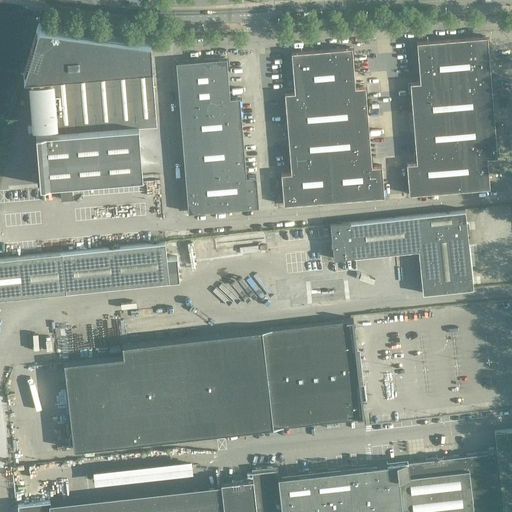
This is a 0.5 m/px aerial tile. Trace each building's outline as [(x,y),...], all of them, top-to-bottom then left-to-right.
[(32,45),(24,73),(26,73),(37,72),(51,71),(80,69),(151,63),(150,43),(150,41),(150,38),(150,37),(51,24),(41,23),(38,23),(36,31),(32,45)] [(449,39),(417,41),(420,81),(416,82),(416,81),(408,82),(409,93),(411,93),(413,120),(415,152),(413,152),(414,162),(406,163),(409,193),(461,189),(478,188),(478,189),(489,188),(487,157),(498,156),(498,145),(496,145),(491,86),(493,86),(492,75),(490,75),(489,64),(488,46),(490,46),(489,35),(485,36),(449,39)] [(322,49),(291,52),(295,91),(283,92),(284,103),(286,103),(288,131),(290,162),(289,162),(289,172),(281,172),(284,205),(295,204),(295,202),(372,196),(373,198),(384,197),(381,165),(373,165),(372,155),(370,155),(366,97),(367,97),(366,86),(355,87),(353,58),(354,57),(353,47),(350,47),(322,49)] [(225,57),(176,60),(188,211),(248,206),(248,208),(259,207),(256,174),(248,175),(247,165),(246,165),(240,95),(230,96),(228,67),(229,67),(228,56),(225,57)] [(52,81),(31,83),(34,124),(35,124),(35,132),(40,184),(60,182),(61,197),(73,196),(71,181),(80,181),(97,179),(142,176),(138,125),(156,124),(151,63),(80,69),(51,71),(52,81)] [(465,209),(330,223),(333,258),(418,249),(423,292),(473,287),(465,209)] [(80,249),(62,251),(66,291),(80,290),(169,280),(178,279),(176,256),(166,257),(165,241),(80,249)] [(62,251),(0,256),(0,297),(66,291),(62,251)] [(123,355),(64,361),(74,448),(363,415),(352,318),(122,344),(123,355)] [(511,428),(494,430),(496,450),(503,510),(511,509),(511,428)] [(407,460),(402,461),(407,511),(503,511),(503,510),(496,450),(407,460)] [(95,480),(193,471),(192,458),(94,467),(95,480)] [(396,462),(278,475),(282,511),(407,511),(402,461),(396,462)] [(277,465),(251,468),(252,477),(256,511),(282,511),(278,475),(277,465)] [(221,496),(136,506),(136,511),(256,511),(252,477),(219,481),(221,496)] [(51,511),(50,500),(17,503),(18,511),(136,511),(136,506),(82,511),(51,511)]
